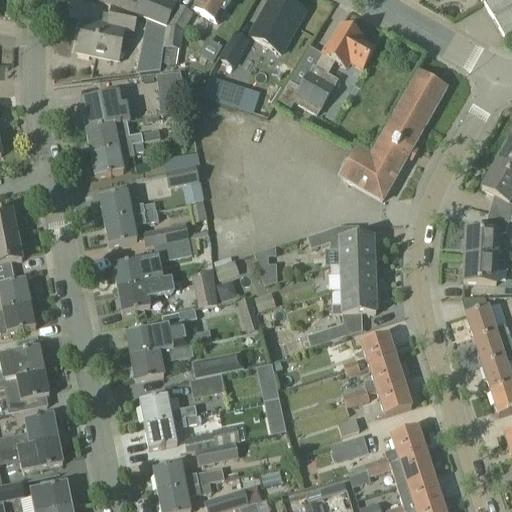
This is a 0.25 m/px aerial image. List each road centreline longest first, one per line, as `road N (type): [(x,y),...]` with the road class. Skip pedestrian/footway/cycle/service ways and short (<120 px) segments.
road 1 (residential): [(480,511),(425,336),(417,283),(429,204),(500,77)]
road 2 (residential): [(115,511),(48,179)]
road 3 (residential): [(48,179),(29,87),(41,0)]
road 4 (unclassified): [(365,0),(500,77)]
